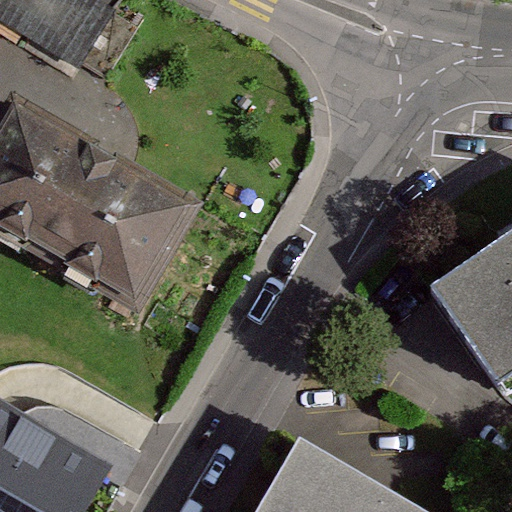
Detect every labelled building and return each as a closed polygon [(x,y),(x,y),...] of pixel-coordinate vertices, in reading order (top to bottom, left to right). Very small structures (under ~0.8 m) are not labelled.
[(0,0),(0,16),(64,58),(101,0),(0,0)] [(21,101),(0,138),(0,235),(139,319),(204,205),(21,101)] [(511,228),(425,297),(490,388),(511,371),(511,228)] [(55,511),(89,451),(0,401),(0,511),(55,511)] [(438,511),(299,432),(253,511),(438,511)]
